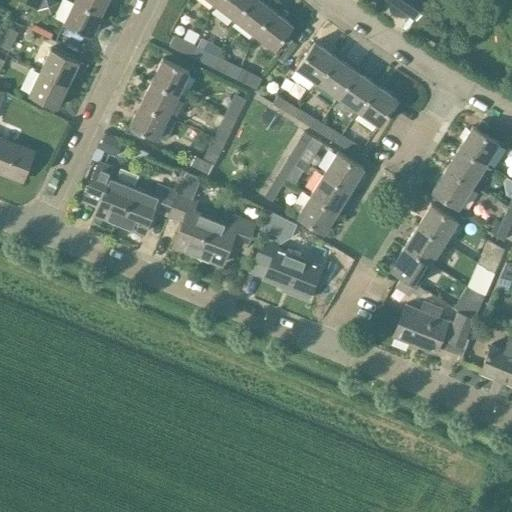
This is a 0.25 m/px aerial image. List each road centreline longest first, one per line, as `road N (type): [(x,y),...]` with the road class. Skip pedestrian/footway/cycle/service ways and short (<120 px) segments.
road 1 (residential): [(323,346),(40,230)]
road 2 (residential): [(40,230),(147,0)]
road 3 (residential): [(511,423),(323,346)]
road 4 (residential): [(451,80),(333,0)]
